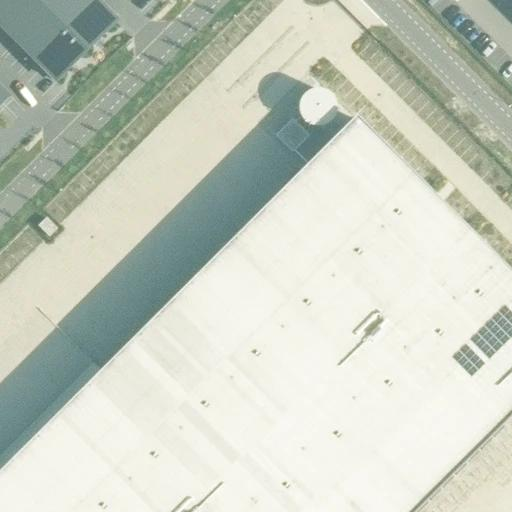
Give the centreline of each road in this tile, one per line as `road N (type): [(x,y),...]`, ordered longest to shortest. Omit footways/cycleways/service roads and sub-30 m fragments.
road 1 (unclassified): [(0,208),(213,0)]
road 2 (unclassified): [(511,137),(375,0)]
